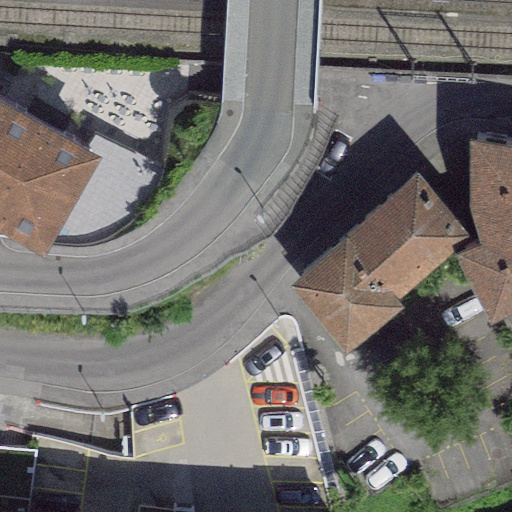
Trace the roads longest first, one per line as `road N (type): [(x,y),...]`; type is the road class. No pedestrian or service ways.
road 1 (residential): [(511,102),(407,107),(268,271),(196,339),(150,360),(57,366),(0,358)]
road 2 (residential): [(274,0),(269,106),(244,164),(188,231),(153,255),(100,274),(0,272)]
